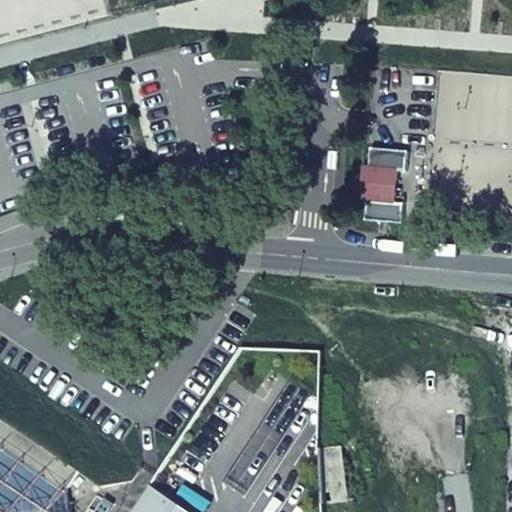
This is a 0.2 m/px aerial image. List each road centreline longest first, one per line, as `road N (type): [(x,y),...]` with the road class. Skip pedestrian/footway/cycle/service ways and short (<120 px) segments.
road 1 (residential): [(511,275),(82,237),(0,252)]
road 2 (unknown): [(200,166),(316,220)]
